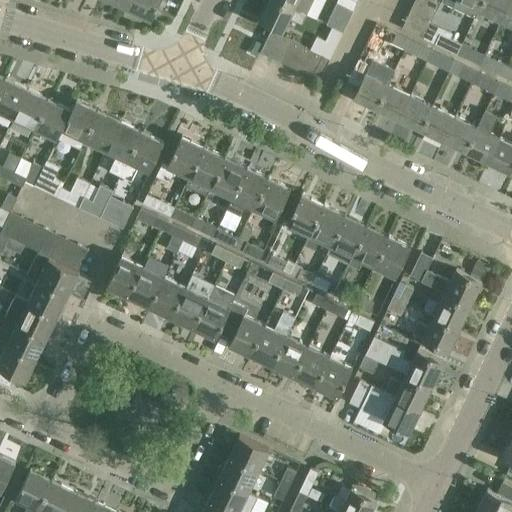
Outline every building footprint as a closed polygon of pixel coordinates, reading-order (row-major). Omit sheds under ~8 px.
[(128,0),(125,6),(151,18),(159,0),(128,0)] [(302,23),(307,14),(277,0),(269,0),(260,19),(284,31),(290,17),(302,23)] [(277,0),(307,14),(313,0),(277,0)] [(358,0),(338,0),(338,2),(354,9),(358,0)] [(435,16),(440,5),(429,0),(415,0),(413,5),(435,16)] [(479,9),(483,0),(442,0),(442,1),(476,17),(480,9),(479,9)] [(502,19),(511,0),(483,0),(479,9),(480,9),(502,19)] [(511,24),(511,0),(502,19),(511,24)] [(343,32),(354,9),(338,2),(327,24),(333,27),(343,32)] [(429,27),(435,16),(413,5),(408,16),(429,27)] [(424,37),(429,27),(408,16),(403,27),(424,37)] [(330,59),(343,32),(333,27),(326,40),(317,36),(311,49),(313,50),(323,55),(330,59)] [(406,50),(411,39),(387,28),(383,39),(406,50)] [(271,57),(281,35),(271,30),(261,52),(271,57)] [(459,54),(464,44),(440,33),(435,43),(459,54)] [(281,62),(292,40),(281,35),(271,57),(281,62)] [(426,60),(431,49),(411,39),(406,50),(426,60)] [(292,67),(302,45),(292,40),(281,62),(292,67)] [(257,41),(251,53),(257,55),(263,44),(257,41)] [(481,65),(486,54),(464,44),(459,54),(481,65)] [(302,72),(313,50),(311,49),(302,45),(292,67),(302,72)] [(451,71),(456,61),(431,49),(426,60),(442,67),(435,81),(444,84),(450,71),(451,71)] [(313,77),(323,55),(313,50),(302,72),(313,77)] [(503,76),(508,65),(486,54),(481,65),(503,76)] [(320,80),(330,59),(323,55),(313,77),(320,80)] [(377,107),(389,83),(366,72),(370,64),(359,58),(349,80),(360,85),(354,96),(377,107)] [(472,81),(476,71),(456,61),(451,71),(472,81)] [(511,79),(511,67),(508,65),(503,76),(511,79)] [(495,92),(500,83),(476,71),(472,81),(495,92)] [(0,109),(14,116),(28,88),(7,78),(0,91),(0,109)] [(400,118),(412,94),(389,83),(377,107),(400,118)] [(511,100),(511,88),(500,83),(495,92),(511,100)] [(36,127),(50,98),(28,88),(14,116),(36,127)] [(423,129),(435,105),(412,94),(400,118),(423,129)] [(460,113),(475,120),(483,101),(468,95),(460,113)] [(59,138),(59,136),(72,109),(50,98),(36,127),(59,138)] [(86,139),(100,110),(77,99),(72,109),(59,136),(82,147),(86,139)] [(444,139),(456,115),(435,105),(423,129),(444,139)] [(107,149),(121,120),(100,110),(86,139),(107,149)] [(489,161),(501,137),(491,132),(499,116),(486,110),(479,126),(467,150),(489,161)] [(467,150),(479,126),(456,115),(444,139),(467,150)] [(122,175),(143,131),(121,120),(107,149),(118,154),(110,170),(122,175)] [(151,170),(165,141),(143,131),(122,175),(132,180),(139,165),(151,170)] [(190,176),(204,146),(182,135),(168,163),(163,161),(157,175),(170,181),(176,169),(190,176)] [(508,170),(511,162),(511,142),(501,137),(489,161),(508,170)] [(212,186),(226,156),(204,146),(190,176),(212,186)] [(233,196),(248,167),(226,156),(212,186),(233,196)] [(61,166),(48,160),(45,167),(36,185),(58,196),(63,186),(60,185),(62,179),(57,175),(61,166)] [(15,172),(11,180),(23,186),(26,180),(36,185),(45,167),(35,162),(27,178),(26,177),(15,172)] [(0,174),(11,180),(15,172),(0,164),(0,174)] [(255,207),(269,177),(248,167),(233,196),(228,208),(241,215),(247,203),(255,207)] [(80,206),(85,195),(91,182),(78,176),(74,185),(66,181),(63,186),(58,196),(80,206)] [(291,188),(269,177),(255,207),(277,217),(291,188)] [(106,208),(115,190),(102,184),(95,200),(85,195),(80,206),(87,210),(102,217),(106,208)] [(11,210),(18,197),(9,193),(2,207),(11,210)] [(310,234),(325,204),(302,193),(288,223),(310,234)] [(171,214),(175,206),(162,199),(158,208),(171,214)] [(124,227),(134,206),(123,201),(117,213),(106,208),(102,217),(124,227)] [(332,244),(346,214),(325,204),(310,234),(305,244),(316,249),(321,239),(332,244)] [(0,224),(4,226),(11,210),(2,207),(0,206),(0,224)] [(198,217),(189,213),(175,206),(171,214),(193,226),(198,217)] [(161,228),(165,220),(159,216),(141,208),(137,217),(155,225),(161,228)] [(12,238),(18,225),(23,216),(11,210),(4,226),(1,232),(10,237),(12,238)] [(353,254),(368,225),(346,214),(332,244),(327,253),(349,264),(350,263),(353,254)] [(23,243),(32,225),(34,222),(23,216),(18,225),(12,238),(23,243)] [(215,236),(219,227),(214,225),(198,217),(193,226),(201,229),(215,236)] [(183,239),(187,231),(175,225),(165,220),(161,228),(183,239)] [(34,249),(45,227),(34,222),(32,225),(23,243),(34,249)] [(375,265),(389,235),(368,225),(353,254),(350,263),(360,267),(364,259),(375,265)] [(246,226),(240,237),(236,247),(261,259),(265,249),(249,241),(254,230),(246,226)] [(46,254),(56,233),(45,227),(34,249),(39,251),(46,254)] [(236,247),(240,237),(219,227),(215,236),(236,247)] [(198,246),(202,238),(187,231),(183,239),(198,246)] [(0,249),(3,251),(10,237),(1,232),(0,233),(0,249)] [(57,260),(68,238),(56,233),(46,254),(57,260)] [(397,276),(411,246),(389,235),(375,265),(397,276)] [(68,265),(79,244),(68,238),(57,260),(68,265)] [(90,249),(79,244),(68,265),(79,271),(90,249)] [(227,260),(230,252),(217,245),(213,253),(227,260)] [(57,260),(46,254),(39,251),(28,273),(39,279),(69,293),(79,271),(68,265),(57,260)] [(274,252),(271,251),(267,262),(291,273),(295,264),(273,253),(274,252)] [(241,267),(245,259),(230,252),(227,260),(241,267)] [(451,280),(447,278),(441,275),(428,268),(433,257),(422,252),(411,274),(423,280),(422,281),(435,288),(445,292),(445,291),(471,304),(482,281),(457,268),(451,280)] [(130,295),(144,266),(122,255),(107,285),(130,295)] [(152,306),(166,276),(144,266),(130,295),(152,306)] [(313,283),(317,275),(303,268),(299,277),(313,283)] [(284,287),(288,280),(274,273),(271,281),(284,287)] [(188,287),(173,316),(195,327),(209,297),(215,284),(194,274),(188,287)] [(335,294),(339,286),(317,275),(313,283),(335,294)] [(173,316),(188,287),(166,276),(152,306),(173,316)] [(58,314),(69,293),(39,279),(29,300),(58,314)] [(299,294),(302,287),(288,280),(284,287),(299,294)] [(414,288),(401,282),(394,295),(408,302),(414,288)] [(209,297),(195,327),(217,337),(221,329),(231,307),(230,307),(233,301),(236,294),(215,284),(209,297)] [(356,304),(360,296),(339,286),(335,294),(356,304)] [(460,327),(471,304),(445,291),(445,292),(440,302),(430,298),(425,309),(435,314),(434,314),(460,327)] [(58,314),(29,300),(16,294),(6,315),(18,321),(48,336),(58,314)] [(328,308),(331,301),(318,294),(314,302),(328,308)] [(402,315),(408,302),(394,295),(388,308),(402,315)] [(375,303),(360,296),(356,304),(371,312),(375,303)] [(252,354),(266,324),(245,314),(248,309),(233,301),(230,307),(231,307),(221,329),(233,336),(230,343),(252,354)] [(342,315),(346,308),(331,301),(328,308),(326,312),(336,316),(337,313),(342,315)] [(273,364),(288,335),(297,317),(284,310),(275,329),(266,324),(252,354),(273,364)] [(449,350),(460,327),(434,314),(429,325),(420,320),(413,333),(449,350)] [(376,322),(362,315),(358,323),(372,330),(376,322)] [(37,358),(47,337),(48,336),(18,321),(8,343),(37,358)] [(322,321),(314,345),(329,350),(337,326),(322,321)] [(295,375),(309,345),(288,335),(273,364),(295,375)] [(412,361),(403,356),(406,350),(375,335),(366,353),(380,360),(407,373),(432,385),(444,361),(418,349),(412,361)] [(26,380),(37,358),(8,343),(0,358),(0,378),(12,384),(16,375),(26,380)] [(317,385),(331,356),(309,345),(295,375),(317,385)] [(374,373),(380,360),(366,353),(360,366),(374,373)] [(353,366),(331,356),(317,385),(339,396),(353,366)] [(422,407),(432,385),(407,373),(402,384),(391,379),(386,390),(422,407)] [(422,407),(386,390),(373,384),(372,385),(361,379),(350,402),(366,409),(365,410),(371,414),(372,412),(374,413),(410,431),(422,407)] [(259,470),(270,448),(240,434),(230,456),(259,470)] [(16,462),(0,453),(0,491),(2,492),(16,462)] [(249,491),(259,470),(230,456),(219,477),(249,491)] [(298,470),(297,470),(289,466),(282,480),(291,484),(298,470)] [(37,511),(53,479),(31,468),(17,498),(29,504),(24,511),(37,511)] [(309,492),(319,472),(311,468),(301,489),(309,492)] [(250,511),(258,496),(249,491),(219,477),(209,499),(236,511),(250,511)] [(64,511),(75,490),(53,479),(37,511),(64,511)] [(283,499),(291,484),(282,480),(275,495),(283,499)] [(511,511),(511,485),(503,482),(498,492),(488,488),(476,511),(511,511)] [(373,509),(376,503),(377,499),(352,487),(346,499),(335,494),(330,506),(341,511),(342,511),(376,511),(377,511),(373,509)] [(296,511),(299,511),(309,492),(301,489),(291,510),(296,511)] [(90,511),(96,500),(75,490),(64,511),(90,511)] [(236,511),(209,499),(202,511),(236,511)] [(117,511),(118,510),(96,500),(90,511),(117,511)]
